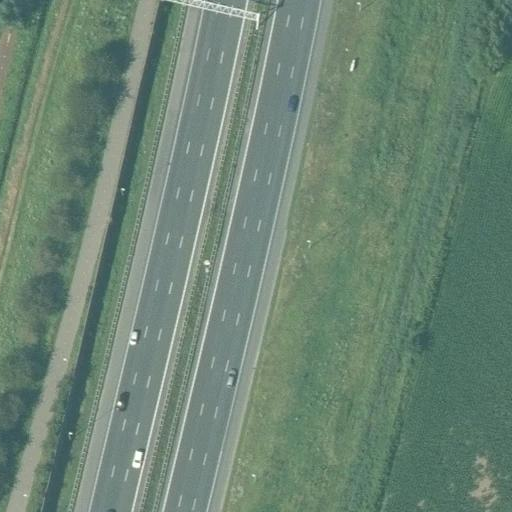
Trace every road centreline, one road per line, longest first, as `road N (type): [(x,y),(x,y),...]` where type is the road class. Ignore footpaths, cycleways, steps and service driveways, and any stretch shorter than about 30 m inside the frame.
road 1 (unclassified): [(9,511),(94,213),(142,0)]
road 2 (motorway): [(173,511),(291,0)]
road 3 (motorway): [(229,0),(115,511)]
